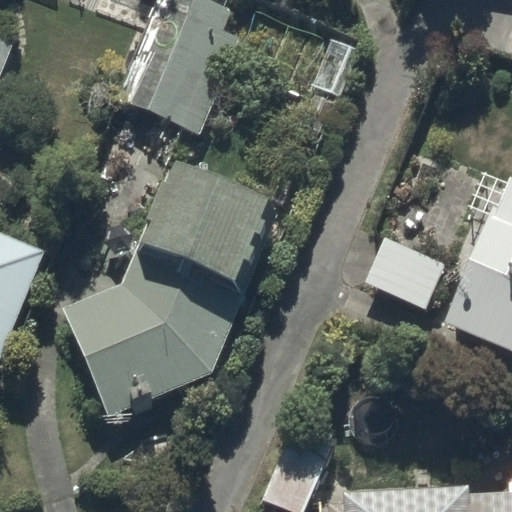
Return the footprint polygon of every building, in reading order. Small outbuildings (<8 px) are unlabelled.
[(284,0),(313,12),(317,0),(284,0)] [(146,105),(134,130),(193,154),(230,61),(218,56),(227,34),(198,22),(179,68),(144,54),(127,97),(146,105)] [(350,63),(266,29),(247,78),(331,112),(350,63)] [(0,87),(9,64),(0,60),(0,87)] [(488,239),(443,349),(511,377),(511,202),(509,207),(481,195),(466,230),(488,239)] [(125,310),(59,332),(106,445),(126,436),(128,441),(150,432),(149,428),(209,403),(266,253),(254,249),(257,242),(230,232),(228,238),(209,231),(211,225),(183,214),(181,220),(162,213),(125,310)] [(385,258),(365,303),(425,327),(444,281),(385,258)] [(0,380),(42,278),(0,260),(0,380)] [(283,470),(264,511),(310,511),(339,454),(311,441),(294,475),(283,470)] [(511,511),(511,493),(508,493),(508,509),(458,511),(511,511)]
